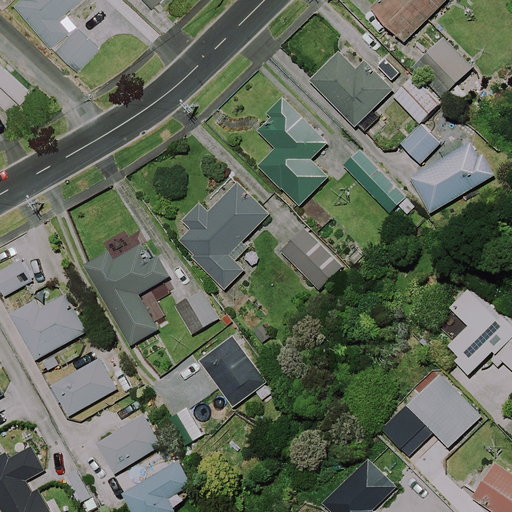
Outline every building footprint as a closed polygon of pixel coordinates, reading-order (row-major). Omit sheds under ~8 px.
[(13,3),(9,0),(0,0),(0,11),(1,13),(13,3)] [(78,1),(76,0),(20,0),(14,5),(50,47),(77,26),(66,11),(78,1)] [(450,0),(391,0),(376,16),(405,45),(450,0)] [(97,52),(78,31),(56,51),(75,72),(97,52)] [(472,71),(441,39),(413,68),(444,99),(472,71)] [(355,69),(340,54),(311,82),(356,129),(394,91),(363,60),(355,69)] [(29,94),(0,66),(0,105),(10,115),(29,94)] [(441,106),(413,78),(394,98),(421,125),(441,106)] [(281,100),(267,114),(271,118),(258,132),(277,150),(260,168),(301,207),(329,178),(311,161),(327,144),(281,100)] [(441,146),(422,126),(401,145),(420,165),(441,146)] [(411,180),(432,215),(439,228),(452,221),(444,208),(493,179),(473,144),(411,180)] [(417,207),(365,151),(346,168),(389,215),(397,207),(406,217),(417,207)] [(250,251),(243,243),(269,220),(238,186),(209,213),(201,205),(184,220),(193,230),(180,242),(225,292),(246,273),(237,263),(250,251)] [(344,268),(305,230),(282,253),(321,291),(344,268)] [(156,257),(149,243),(114,263),(110,255),(87,268),(131,347),(159,331),(139,295),(168,279),(156,257)] [(33,283),(22,263),(0,274),(0,288),(5,298),(33,283)] [(511,324),(503,315),(475,287),(453,309),(470,327),(446,351),(470,377),(489,359),(498,369),(505,362),(511,369),(511,324)] [(219,320),(202,292),(175,309),(193,337),(219,320)] [(60,365),(53,353),(88,333),(67,297),(44,310),(39,301),(12,316),(37,361),(44,374),(60,365)] [(269,385),(236,338),(202,362),(235,408),(269,385)] [(117,391),(99,359),(52,386),(70,417),(117,391)] [(162,447),(144,417),(97,445),(115,475),(162,447)] [(6,462),(0,451),(0,509),(1,511),(51,511),(32,478),(47,470),(34,447),(6,462)] [(426,511),(461,477),(432,448),(389,492),(408,511),(426,511)] [(193,487),(179,462),(123,493),(133,511),(177,511),(171,499),(193,487)] [(511,511),(511,473),(498,465),(475,500),(492,511),(511,511)]
